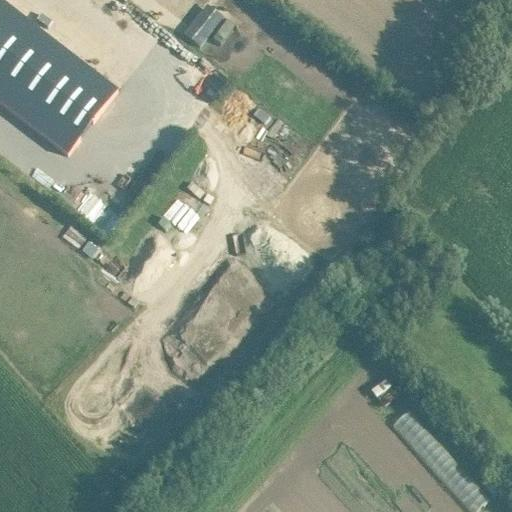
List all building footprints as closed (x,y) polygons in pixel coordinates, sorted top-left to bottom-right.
[(118,94),(0,3),(0,105),(68,158),(118,94)] [(190,37),(206,53),(232,26),(216,11),(190,37)] [(229,49),(242,33),(235,27),(222,43),(229,49)] [(311,232),(319,245),(326,241),(309,214),(292,224),(300,238),(311,232)] [(415,417),(397,433),(469,511),(489,511),(497,505),(415,417)]
